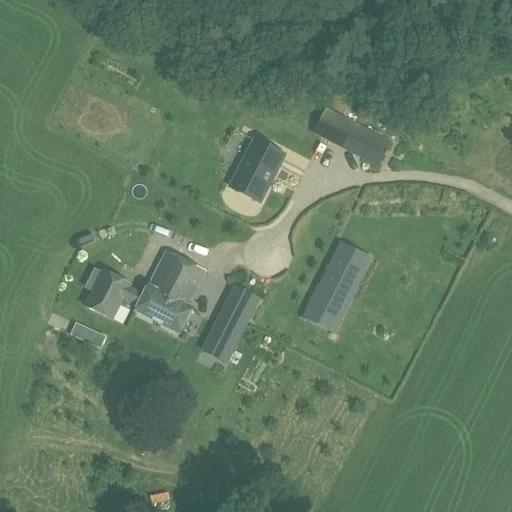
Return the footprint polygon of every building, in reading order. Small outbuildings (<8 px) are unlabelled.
[(344,146),(355,125),(326,110),(315,131),(344,146)] [(378,137),(355,125),(344,146),(379,165),(390,143),(378,137)] [(284,157),(255,141),(230,188),(260,203),(284,157)] [(356,249),(328,234),(294,300),(322,315),(356,249)] [(134,313),(180,335),(193,310),(189,308),(207,273),(166,253),(149,285),(148,285),(143,295),(130,289),(132,285),(103,270),(101,273),(94,269),(84,289),(92,293),(85,307),(113,321),(123,301),(137,308),(134,313)] [(246,326),(225,315),(212,341),(233,352),(246,326)] [(90,345),(100,350),(105,339),(95,334),(90,345)] [(132,443),(148,451),(158,430),(142,422),(132,443)]
